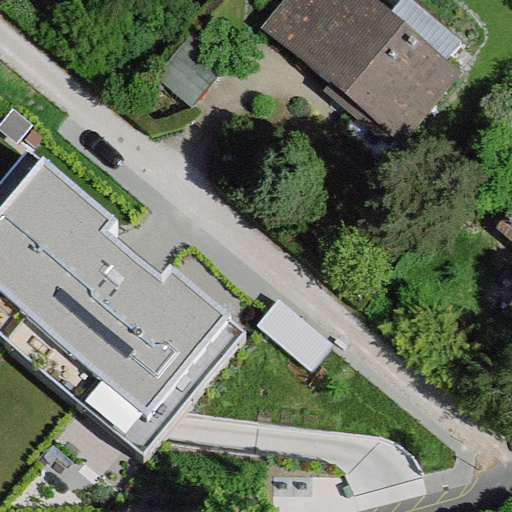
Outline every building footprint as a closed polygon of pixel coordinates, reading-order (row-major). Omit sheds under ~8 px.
[(298,57),(345,0),(298,0),(271,34),(298,57)] [(390,23),(362,0),(345,0),(298,57),(402,144),(457,78),(446,69),(390,23)] [(408,0),(407,0),(390,23),(446,69),(464,47),(408,0)] [(113,227),(30,157),(0,192),(0,341),(146,463),(173,431),(248,342),(174,280),(164,293),(101,241),(113,227)] [(280,300),(258,326),(314,372),(336,346),(280,300)]
